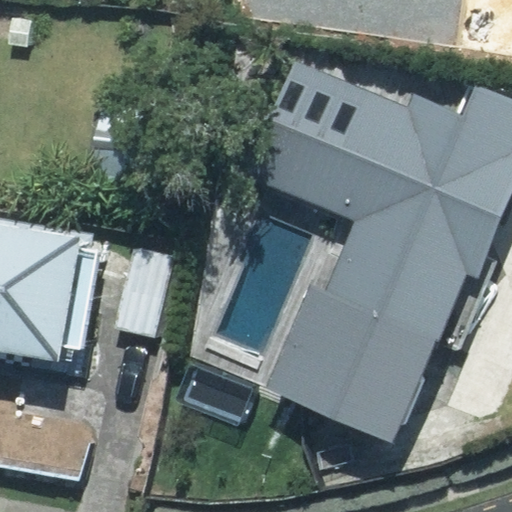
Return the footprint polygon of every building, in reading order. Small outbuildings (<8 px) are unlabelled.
[(304,0),(411,16),(413,0),(304,0)] [(511,0),(488,0),(482,38),(511,43),(511,0)] [(309,288),(267,386),(389,438),(463,266),(477,272),(511,191),(511,105),(477,91),(465,120),(416,100),(412,111),(295,61),(248,172),(359,219),(327,296),(309,288)] [(211,99),(108,87),(97,179),(200,191),(211,99)] [(103,234),(0,217),(0,362),(81,375),(103,234)] [(135,248),(116,326),(154,336),(174,258),(135,248)]
